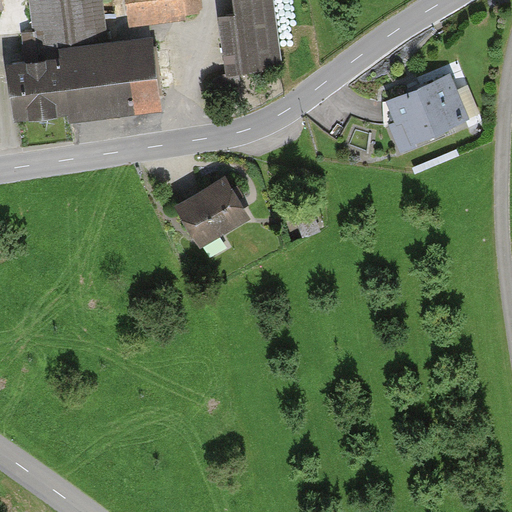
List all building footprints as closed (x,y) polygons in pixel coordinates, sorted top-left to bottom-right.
[(12,62),(18,114),(157,96),(151,46),(106,52),(99,0),(32,0),(37,35),(25,37),(27,52),(57,48),(58,56),(12,62)] [(198,11),(196,0),(130,0),(133,19),(198,11)] [(237,0),(239,12),(226,14),(233,71),(275,65),(266,0),(237,0)] [(156,64),(159,66),(163,66),(166,64),(168,60),(167,57),(165,54),(161,52),(158,53),(155,55),(154,58),(154,61),(156,64)] [(165,88),(169,86),(172,83),(173,79),(171,74),(167,71),(163,71),(158,73),(156,77),(156,81),(158,85),(161,87),(165,88)] [(238,72),(227,74),(229,86),(239,85),(238,72)] [(449,77),(392,100),(400,120),(393,123),(399,139),(413,134),(415,137),(465,117),(449,77)] [(224,178),(180,204),(202,242),(246,216),(224,178)]
